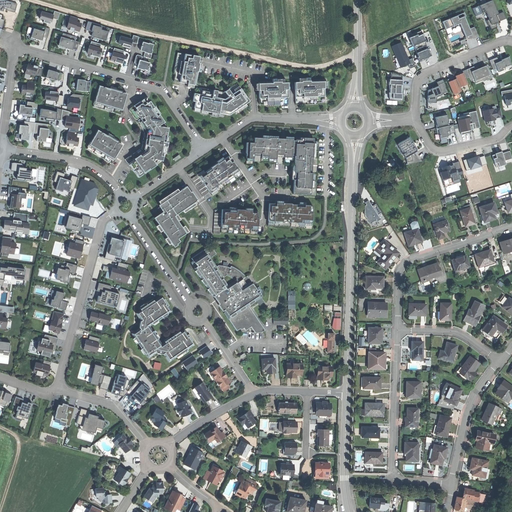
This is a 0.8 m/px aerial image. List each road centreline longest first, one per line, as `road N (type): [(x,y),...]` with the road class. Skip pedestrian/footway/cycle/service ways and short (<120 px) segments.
road 1 (track): [(357,52),(302,66),(29,0)]
road 2 (secondary): [(346,393),(352,165)]
road 3 (residential): [(203,151),(158,89),(18,50)]
road 4 (residential): [(397,330),(392,471),(398,479),(450,484)]
road 5 (residential): [(56,390),(100,225),(115,210)]
road 6 (residential): [(511,225),(407,259),(398,277),(397,330)]
road 7 (residential): [(511,42),(418,78),(417,118)]
road 8 (residential): [(450,484),(465,413),(499,362)]
road 9 (residential): [(1,149),(78,161),(121,195)]
road 10 (track): [(357,52),(477,0)]
road 11 (residential): [(417,118),(438,151),(494,139),(511,126)]
